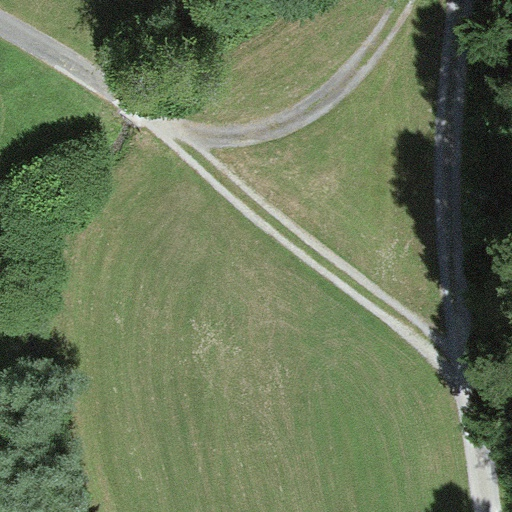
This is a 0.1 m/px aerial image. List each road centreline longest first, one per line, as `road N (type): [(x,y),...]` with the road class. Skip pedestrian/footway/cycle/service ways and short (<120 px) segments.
road 1 (track): [(462,351),(172,135)]
road 2 (track): [(463,0),(453,218),(462,351)]
road 3 (track): [(416,0),(315,112),(257,137),(172,135)]
road 4 (track): [(172,135),(0,23)]
road 5 (track): [(462,351),(482,511)]
